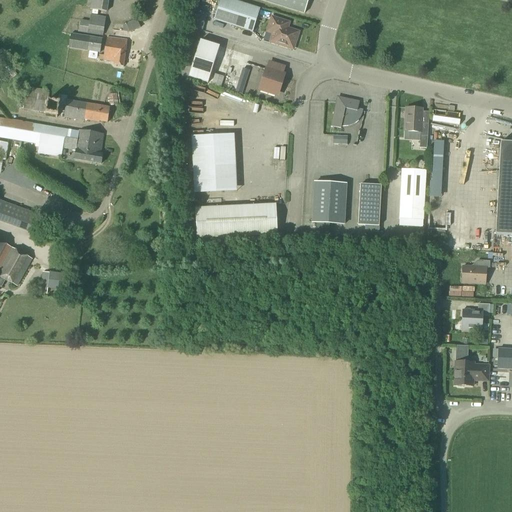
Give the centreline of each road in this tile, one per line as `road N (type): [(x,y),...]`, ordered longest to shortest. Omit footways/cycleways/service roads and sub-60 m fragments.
road 1 (unclassified): [(511,108),(331,60)]
road 2 (unclassified): [(294,224),(303,82),(315,64),(331,60)]
road 3 (unclassified): [(447,511),(456,423),(465,412),(511,411)]
road 4 (unknown): [(440,291),(439,392),(456,423)]
